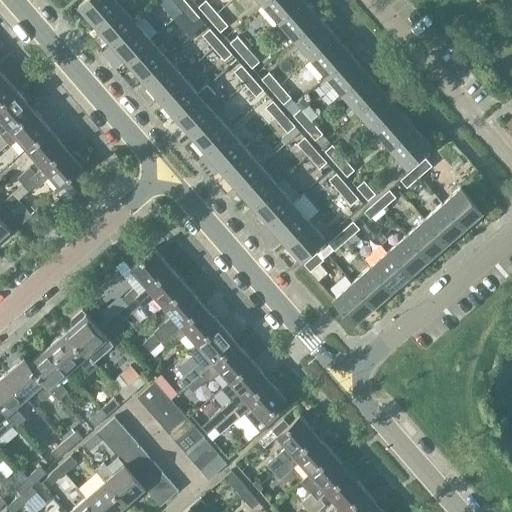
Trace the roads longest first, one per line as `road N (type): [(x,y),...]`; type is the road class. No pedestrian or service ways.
road 1 (residential): [(348,383),(163,176)]
road 2 (residential): [(511,176),(355,0)]
road 3 (residential): [(163,176),(14,0)]
road 4 (residential): [(348,383),(511,237)]
road 5 (residential): [(0,320),(163,176)]
road 6 (residential): [(460,511),(348,383)]
